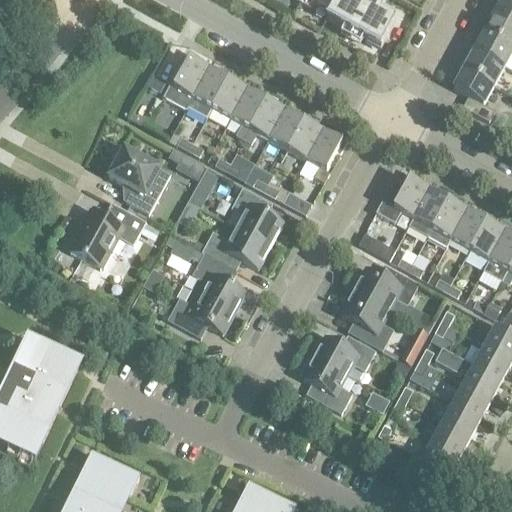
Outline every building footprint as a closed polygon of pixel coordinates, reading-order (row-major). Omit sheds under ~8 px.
[(305,0),(304,1),(330,15),(338,0),(305,0)] [(338,0),(330,15),(326,22),(353,37),(372,2),(368,0),(356,0),(355,2),(350,0),(338,0)] [(500,10),(496,18),(511,26),(511,2),(508,0),(501,0),(498,5),(500,10)] [(385,9),(372,2),(353,37),(380,52),(395,25),(381,17),(385,9)] [(492,25),(491,25),(487,26),(482,35),(511,51),(511,26),(496,18),(492,25)] [(479,48),(475,55),(504,72),(511,57),(511,51),(482,35),(478,43),(479,48)] [(471,63),(470,63),(466,64),(461,73),(494,91),(504,72),(475,55),(471,63)] [(173,91),(171,90),(170,90),(163,102),(186,115),(187,113),(193,104),(192,103),(208,74),(205,72),(203,65),(187,57),(180,70),(183,72),(173,91)] [(457,81),(458,85),(453,94),(468,102),(462,113),(488,127),(495,116),(483,110),(494,91),(461,73),(457,81)] [(193,104),(187,113),(206,123),(211,114),(227,84),(208,74),(192,103),(193,104)] [(147,91),(160,97),(166,87),(153,80),(147,91)] [(227,84),(211,114),(230,124),(246,94),(227,84)] [(246,94),(230,124),(241,130),(236,139),(244,143),(265,105),(246,94)] [(265,105),(244,143),(252,148),(257,139),(268,145),(284,115),(265,105)] [(284,115),(268,145),(287,155),(303,126),(284,115)] [(322,136),(303,126),(287,155),(306,166),(322,136)] [(326,138),(322,136),(306,166),(318,173),(313,182),(324,188),(329,178),(326,176),(337,156),(340,158),(347,144),(332,136),(326,138)] [(187,157),(192,149),(181,143),(176,151),(187,157)] [(203,155),(192,149),(187,157),(199,163),(203,155)] [(123,154),(108,182),(122,189),(133,195),(126,208),(148,220),(161,195),(168,184),(170,180),(170,179),(126,154),(124,153),(123,154)] [(173,154),(168,163),(178,169),(183,160),(173,154)] [(225,177),(229,170),(218,164),(214,171),(225,177)] [(241,176),(229,170),(225,177),(236,184),(241,176)] [(205,176),(198,189),(210,196),(218,183),(205,176)] [(383,206),(376,219),(396,229),(402,218),(412,224),(413,224),(429,195),(425,192),(423,186),(408,177),(400,191),(404,193),(393,212),(383,206)] [(263,198),(267,190),(256,184),(252,192),(263,198)] [(267,190),(263,198),(274,205),(279,197),(267,190)] [(283,229),(265,220),(271,210),(242,193),(230,214),(243,221),(236,235),(270,253),(283,229)] [(413,224),(412,224),(408,233),(427,243),(448,205),(429,195),(413,224)] [(288,197),(282,209),(305,221),(311,210),(288,197)] [(466,215),(448,205),(427,243),(446,253),(450,245),(466,215)] [(84,231),(70,256),(101,273),(118,243),(118,242),(123,234),(137,242),(140,238),(142,234),(146,227),(137,222),(111,208),(103,223),(90,216),(82,230),(84,231)] [(486,226),(466,215),(450,245),(469,255),(486,226)] [(469,255),(488,265),(488,266),(504,236),(486,226),(469,255)] [(213,237),(202,257),(230,273),(235,263),(240,266),(258,276),(270,253),(236,235),(229,247),(213,237)] [(488,265),(481,277),(502,288),(511,268),(511,240),(504,236),(488,266),(488,265)] [(395,256),(364,239),(358,250),(388,267),(395,256)] [(196,264),(199,266),(191,281),(197,284),(191,296),(234,319),(245,298),(230,289),(236,278),(203,260),(201,259),(199,258),(196,264)] [(408,278),(413,270),(401,263),(396,271),(408,278)] [(511,268),(502,288),(508,291),(511,284),(511,268)] [(413,270),(408,278),(419,284),(423,276),(413,270)] [(366,275),(354,298),(388,317),(395,305),(407,311),(419,290),(393,276),(387,286),(366,275)] [(446,299),(450,291),(439,284),(434,292),(446,299)] [(450,291),(446,299),(457,304),(461,297),(450,291)] [(179,303),(167,325),(195,341),(202,329),(207,332),(222,340),(234,319),(191,296),(185,307),(179,303)] [(388,317),(354,298),(341,321),(363,333),(357,343),(382,357),(394,336),(381,329),(388,317)] [(477,305),(472,313),(484,319),(488,311),(477,305)] [(488,311),(484,319),(485,320),(495,326),(496,325),(502,313),(490,307),(488,311)] [(454,321),(446,316),(440,327),(448,332),(454,321)] [(502,330),(511,334),(511,320),(508,318),(502,330)] [(448,332),(440,327),(434,339),(442,343),(448,332)] [(511,341),(495,332),(484,351),(511,366),(511,365),(511,341)] [(411,343),(423,350),(429,339),(417,333),(411,343)] [(351,356),(341,351),(325,342),(313,363),(346,381),(352,370),(364,377),(375,356),(357,346),(351,356)] [(0,447),(34,464),(78,372),(28,349),(0,409),(0,447)] [(484,351),(474,370),(501,385),(511,366),(484,351)] [(474,370),(442,353),(435,366),(460,380),(462,376),(469,380),(463,389),(491,404),(501,385),(474,370)] [(426,355),(420,366),(427,370),(433,359),(426,355)] [(346,381),(313,363),(301,384),(321,395),(315,405),(341,419),(352,399),(340,392),(346,381)] [(427,370),(420,366),(414,377),(421,381),(427,370)] [(463,389),(453,409),(480,424),(491,404),(463,389)] [(399,404),(407,408),(413,397),(405,393),(399,404)] [(407,408),(399,404),(393,415),(400,419),(407,408)] [(453,409),(442,428),(470,443),(480,424),(453,409)] [(470,443),(442,428),(432,447),(460,462),(470,443)] [(393,436),(385,432),(379,443),(387,447),(393,436)] [(360,434),(354,445),(362,450),(368,439),(360,434)] [(460,462),(432,447),(422,466),(449,481),(460,462)] [(83,479),(88,482),(73,511),(118,511),(124,500),(130,502),(139,483),(93,459),(83,479)] [(0,486),(16,490),(19,479),(0,474),(0,486)] [(292,511),(249,491),(238,511),(292,511)]
